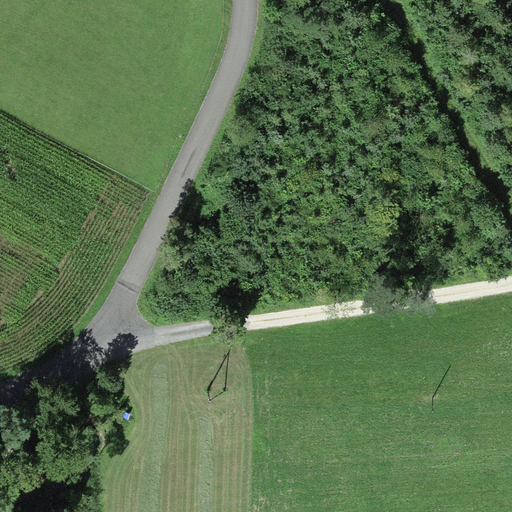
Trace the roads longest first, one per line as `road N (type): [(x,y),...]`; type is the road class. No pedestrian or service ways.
road 1 (track): [(58,365),(111,330),(240,43),(243,0)]
road 2 (track): [(511,286),(252,325),(111,330)]
road 3 (track): [(385,0),(511,219)]
road 4 (track): [(0,486),(58,365)]
